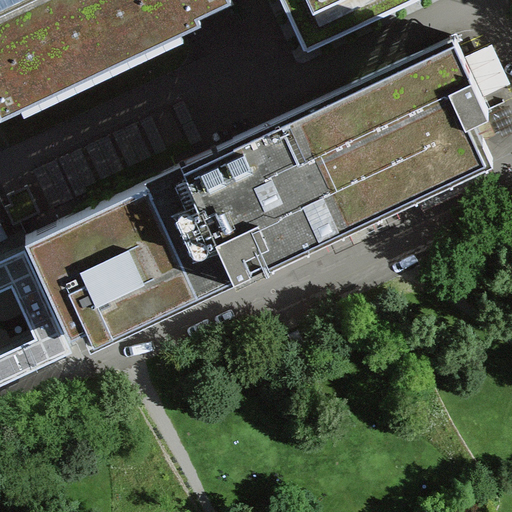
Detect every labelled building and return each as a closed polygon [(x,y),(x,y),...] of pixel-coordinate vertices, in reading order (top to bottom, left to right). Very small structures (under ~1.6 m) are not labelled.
[(0,0),(0,103),(4,112),(204,19),(237,5),(234,0),(0,0)] [(282,0),(304,46),(306,45),(307,47),(408,0),(282,0)] [(185,159),(148,177),(199,286),(485,153),(468,117),(488,107),(454,34),(233,136),(233,138),(185,159)] [(93,335),(199,286),(148,177),(25,234),(70,329),(87,321),(93,335)] [(17,222),(44,209),(31,183),(10,192),(14,201),(8,204),(17,222)] [(0,383),(9,380),(76,349),(27,244),(0,256),(0,383)]
